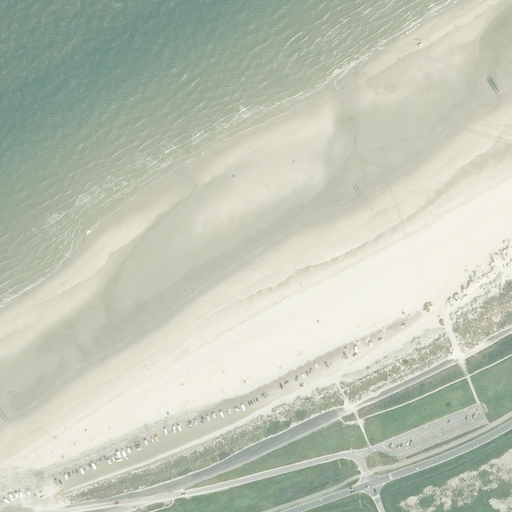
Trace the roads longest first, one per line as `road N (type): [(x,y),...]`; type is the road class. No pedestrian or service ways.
road 1 (unclassified): [(370,483),(361,461),(344,454),(116,511)]
road 2 (secondary): [(370,483),(511,423)]
